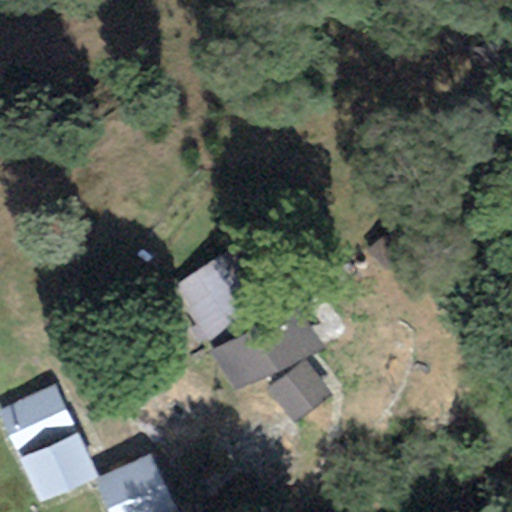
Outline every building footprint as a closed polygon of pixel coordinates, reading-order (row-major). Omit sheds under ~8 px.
[(229,249),(168,286),(203,345),(265,308),(229,249)] [(296,313),(209,354),(234,393),(324,350),(296,313)] [(330,397),(303,363),(266,391),(293,426),(330,397)] [(0,410),(0,420),(19,461),(77,434),(54,385),(0,410)] [(77,434),(19,461),(40,505),(91,481),(98,477),(77,434)] [(152,455),(98,477),(91,481),(104,511),(172,511),(176,511),(152,455)]
